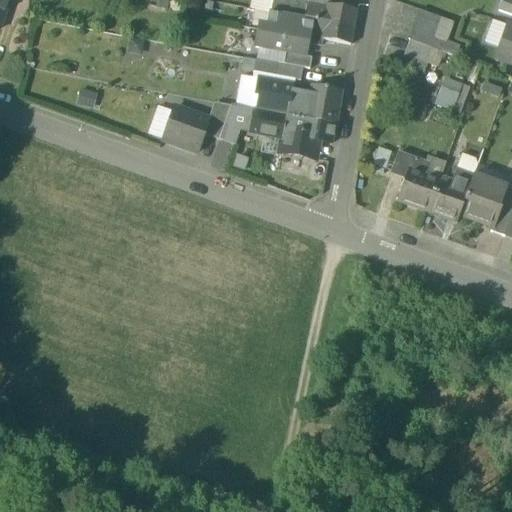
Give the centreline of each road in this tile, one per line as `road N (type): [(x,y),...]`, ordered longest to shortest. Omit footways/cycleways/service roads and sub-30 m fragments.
road 1 (residential): [(338,228),(0,108)]
road 2 (track): [(0,422),(278,511)]
road 3 (residential): [(338,228),(378,0)]
road 4 (residential): [(511,290),(338,228)]
